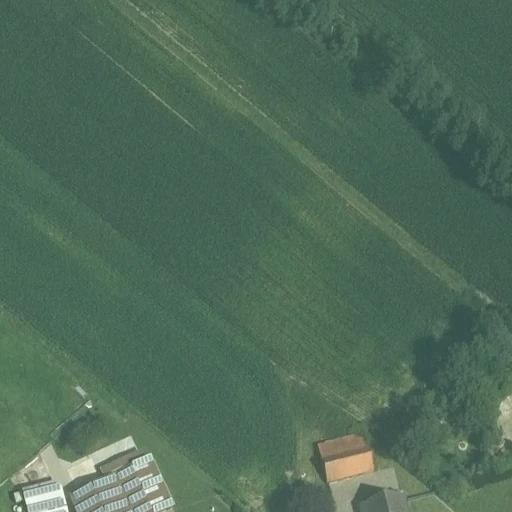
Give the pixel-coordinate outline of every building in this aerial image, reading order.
[(511,331),(503,325),(491,340),(511,357),(511,331)] [(364,436),(318,448),(328,485),(375,473),(365,438),(364,438),(364,436)] [(150,451),(76,485),(88,511),(141,511),(172,498),(150,451)] [(71,511),(63,477),(26,486),(32,511),(71,511)] [(405,511),(402,499),(363,509),(364,511),(405,511)]
